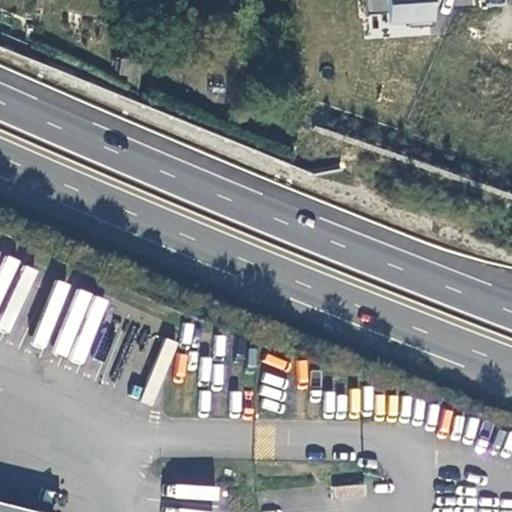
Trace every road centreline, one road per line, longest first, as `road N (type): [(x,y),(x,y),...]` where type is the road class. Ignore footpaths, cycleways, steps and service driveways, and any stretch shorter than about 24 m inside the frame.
road 1 (trunk): [(511,313),(0,102)]
road 2 (trunk): [(0,154),(511,365)]
